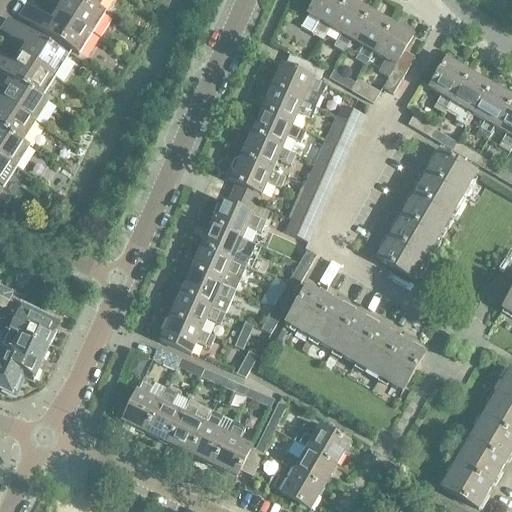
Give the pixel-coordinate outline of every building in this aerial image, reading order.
[(56,11),(92,34),(105,13),(98,9),(98,10),(82,0),(57,0),(61,3),(56,11)] [(104,0),(82,0),(98,10),(98,9),(104,0)] [(322,42),(330,29),(346,0),(316,0),(307,15),(308,16),(301,28),(312,34),(311,35),(322,42)] [(344,54),(352,41),(369,12),(348,0),(346,0),(330,29),(341,35),(333,48),(344,54)] [(18,17),(71,51),(78,55),(92,34),(56,11),(50,20),(25,5),(18,17)] [(369,12),(352,41),(363,48),(355,60),(366,67),(373,54),(391,25),(369,12)] [(8,19),(0,32),(22,46),(17,54),(54,78),(68,57),(8,19)] [(379,87),(382,89),(391,74),(402,80),(415,59),(404,52),(413,38),(391,25),(373,54),(385,61),(377,73),(385,78),(379,87)] [(54,78),(17,54),(11,63),(0,56),(0,72),(41,99),(42,98),(54,78)] [(285,67),(309,78),(314,67),(289,56),(285,67)] [(444,116),(451,103),(469,74),(446,60),(429,90),(441,97),(433,109),(444,116)] [(271,89),(315,109),(320,97),(321,98),(326,86),(319,83),(309,78),(285,67),(282,66),(271,89)] [(319,83),(324,71),(314,67),(309,78),(319,83)] [(0,95),(0,101),(35,123),(49,102),(42,98),(41,99),(0,72),(0,88),(3,91),(0,95)] [(329,79),(351,92),(356,84),(355,84),(334,72),(329,79)] [(391,74),(382,89),(393,96),(402,80),(402,81),(402,80),(391,74)] [(469,74),(451,103),(462,109),(455,122),(466,128),(473,116),(490,86),(469,74)] [(380,94),(357,81),(355,84),(356,84),(351,92),(373,106),(380,94)] [(511,98),(490,86),(473,116),(484,122),(477,135),(487,141),(495,128),(511,99),(511,98)] [(271,89),(261,114),(292,127),(297,115),(311,121),(316,110),(315,109),(271,89)] [(511,99),(495,128),(506,135),(498,147),(509,154),(511,149),(511,99)] [(35,123),(0,101),(0,129),(22,144),(22,143),(35,123)] [(336,118),(359,128),(364,117),(341,107),(336,118)] [(261,114),(250,137),(282,150),(287,138),(301,144),(306,133),(292,127),(261,114)] [(414,115),(408,126),(430,139),(435,131),(437,128),(414,115)] [(331,130),(354,140),(359,128),(336,118),(331,130)] [(0,158),(16,168),(29,147),(22,143),(22,144),(0,129),(0,158)] [(354,140),(331,130),(326,141),(349,152),(354,140)] [(452,152),(457,144),(435,131),(430,139),(452,152)] [(240,160),(272,173),(277,162),(291,167),(296,156),(282,150),(250,137),(240,160)] [(349,152),(326,141),(321,153),(344,163),(349,152)] [(457,144),(452,152),(474,165),(478,157),(457,144)] [(339,175),(344,163),(321,153),(316,165),(339,175)] [(463,196),(476,175),(438,153),(426,175),(463,196)] [(478,157),(474,165),(495,177),(500,169),(478,157)] [(0,192),(16,168),(0,158),(0,192)] [(232,171),(235,173),(230,183),(235,185),(230,195),(255,206),(259,196),(261,197),(267,184),(280,190),(285,179),(272,173),(240,160),(240,161),(237,160),(234,161),(231,168),(232,171)] [(310,176),(333,186),(339,175),(316,165),(310,176)] [(511,176),(500,169),(495,177),(511,187),(511,176)] [(451,217),(463,196),(426,175),(414,196),(451,217)] [(333,186),(310,176),(305,188),(328,198),(333,186)] [(328,198),(305,188),(300,199),(323,210),(328,198)] [(255,206),(230,195),(226,205),(221,203),(211,227),(242,241),(247,229),(261,235),(266,223),(265,223),(270,213),(255,206)] [(439,239),(451,217),(414,196),(401,217),(439,239)] [(295,211),(318,221),(323,210),(300,199),(295,211)] [(33,223),(31,225),(47,235),(57,218),(55,217),(41,209),(33,223)] [(290,223),(313,233),(318,221),(295,211),(290,223)] [(426,260),(439,239),(401,217),(389,238),(426,260)] [(313,233),(290,223),(285,234),(308,244),(313,233)] [(211,227),(200,250),(232,263),(237,252),(251,257),(256,246),(242,241),(211,227)] [(414,282),(426,260),(389,238),(376,260),(414,282)] [(235,292),(240,281),(245,269),(232,264),(232,263),(200,250),(191,272),(235,292)] [(307,252),(299,265),(309,270),(316,257),(307,252)] [(299,265),(286,286),(296,290),(309,270),(299,265)] [(191,272),(180,296),(225,315),(230,304),(235,292),(191,272)] [(13,293),(0,286),(0,302),(7,306),(13,293)] [(286,286),(273,309),(283,313),(296,290),(286,286)] [(285,325),(308,338),(330,301),(307,287),(285,325)] [(511,293),(502,310),(511,316),(511,293)] [(170,320),(201,333),(206,321),(220,327),(225,315),(211,310),(180,296),(170,320)] [(354,315),(330,301),(308,338),(332,352),(354,315)] [(9,331),(47,350),(56,333),(50,330),(54,320),(21,304),(9,331)] [(260,331),(270,336),(283,313),(273,309),(260,331)] [(377,328),(354,315),(332,352),(355,365),(377,328)] [(201,333),(170,320),(159,343),(191,356),(196,343),(210,350),(215,338),(201,333)] [(400,342),(377,328),(355,365),(379,379),(400,342)] [(47,350),(9,331),(1,347),(2,347),(1,348),(40,366),(47,350)] [(241,332),(235,347),(243,351),(250,335),(241,332)] [(403,393),(416,370),(424,356),(400,342),(379,379),(403,393)] [(33,382),(40,366),(1,348),(0,351),(0,365),(24,378),(33,382)] [(180,364),(181,361),(157,350),(151,362),(176,373),(177,369),(180,364)] [(248,353),(236,376),(244,380),(257,358),(248,353)] [(143,371),(148,362),(135,356),(130,365),(143,371)] [(180,364),(177,369),(200,379),(204,371),(181,361),(180,364)] [(0,390),(14,398),(24,378),(0,365),(0,390)] [(200,379),(223,389),(227,381),(204,371),(200,379)] [(511,373),(509,372),(495,395),(511,405),(511,373)] [(145,434),(160,404),(148,398),(155,384),(143,379),(122,423),(145,434)] [(246,399),(250,391),(227,381),(223,389),(246,399)] [(160,404),(145,434),(168,445),(183,415),(171,409),(178,396),(166,390),(160,404)] [(250,391),(246,399),(270,410),(274,401),(250,391)] [(511,405),(495,395),(482,418),(511,435),(511,405)] [(183,415),(168,445),(190,456),(212,412),(189,401),(183,415)] [(267,427),(275,432),(286,408),(278,404),(267,427)] [(205,426),(190,456),(213,467),(228,437),(217,431),(223,418),(212,412),(205,426)] [(511,435),(482,418),(468,442),(505,464),(511,452),(511,435)] [(234,423),(228,437),(213,467),(237,479),(240,472),(251,448),(239,442),(246,429),(234,423)] [(302,429),(300,432),(293,443),(306,450),(336,468),(349,445),(319,428),(316,426),(312,424),(308,425),(304,426),(302,429)] [(275,432),(267,427),(255,450),(264,455),(275,432)] [(468,442),(454,465),(492,486),(505,464),(468,442)] [(281,464),(293,472),(323,489),(336,468),(311,453),(306,450),(293,443),(291,447),(287,454),(281,464)] [(252,478),(263,455),(264,455),(255,450),(251,448),(240,472),(252,478)] [(478,511),(492,486),(454,465),(440,489),(478,511)] [(310,511),(323,489),(293,472),(287,483),(274,476),(268,487),(310,511)] [(431,503),(436,495),(413,482),(408,490),(431,503)] [(436,495),(431,503),(446,511),(454,511),(457,508),(436,495)]
